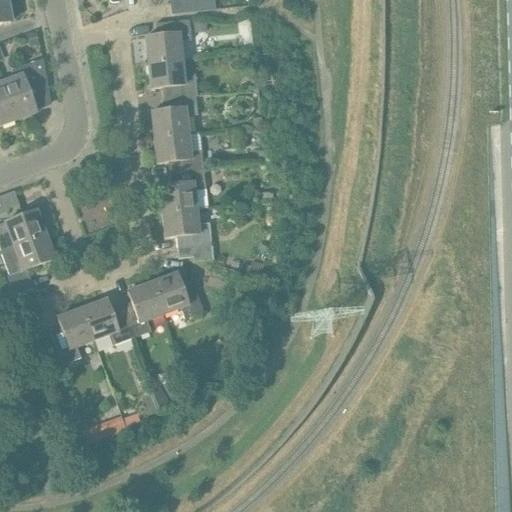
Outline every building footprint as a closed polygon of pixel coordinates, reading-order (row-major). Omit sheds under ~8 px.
[(5,0),(0,0),(0,25),(10,23),(5,0)] [(144,39),(147,65),(182,62),(179,43),(191,42),(189,21),(154,25),(156,37),(144,39)] [(206,24),(193,25),(194,34),(207,32),(206,24)] [(36,33),(27,34),(29,47),(38,45),(36,33)] [(1,84),(15,122),(35,114),(27,92),(47,84),(42,60),(10,72),(13,80),(1,84)] [(161,89),(162,100),(195,98),(198,98),(195,78),(184,80),(182,62),(147,65),(150,90),(161,89)] [(257,82),(253,83),(254,90),(258,90),(265,89),(264,81),(257,82)] [(0,127),(15,122),(1,84),(0,84),(0,127)] [(150,113),(153,140),(187,137),(185,118),(197,117),(195,98),(162,100),(160,101),(162,112),(150,113)] [(169,176),(203,173),(198,136),(187,137),(153,140),(156,165),(167,164),(169,176)] [(267,151),(257,152),(258,164),(268,164),(267,151)] [(203,173),(169,176),(170,187),(158,188),(161,215),(195,211),(207,210),(203,173)] [(195,211),(161,215),(164,240),(175,238),(178,260),(192,259),(192,261),(199,263),(212,261),(208,225),(197,226),(195,211)] [(0,252),(45,236),(36,212),(0,225),(0,252)] [(54,261),(45,236),(0,252),(0,253),(9,277),(54,261)] [(274,264),(263,261),(262,265),(251,262),(250,266),(236,262),(234,271),(264,279),(273,267),(274,264)] [(151,284),(163,316),(180,310),(184,321),(203,314),(191,281),(180,286),(175,275),(151,284)] [(131,304),(120,308),(132,340),(149,333),(145,323),(163,316),(151,284),(127,293),(131,304)] [(0,301),(13,297),(9,285),(0,288),(0,301)] [(257,289),(250,307),(260,311),(267,293),(257,289)] [(80,310),(92,342),(109,336),(113,347),(132,340),(120,308),(109,312),(105,301),(80,310)] [(76,348),(92,342),(80,310),(57,319),(61,330),(49,334),(61,366),(80,359),(76,348)] [(176,383),(165,390),(171,401),(183,394),(176,383)] [(152,395),(140,399),(147,417),(159,413),(152,395)] [(115,433),(116,437),(126,433),(124,426),(121,418),(110,422),(115,433)] [(88,430),(77,434),(83,449),(93,445),(88,430)]
